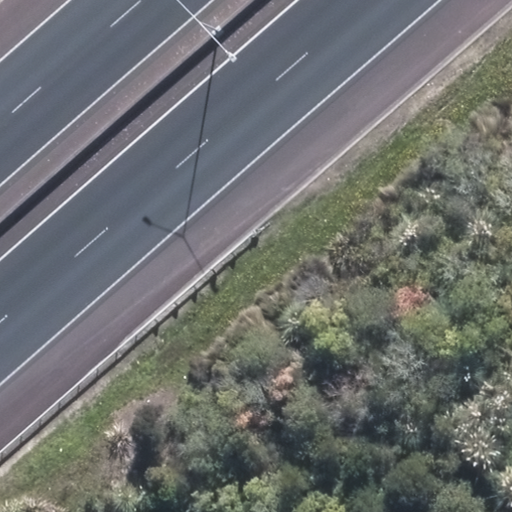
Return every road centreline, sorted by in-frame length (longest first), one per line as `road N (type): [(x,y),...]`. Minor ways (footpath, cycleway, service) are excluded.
road 1 (motorway): [(381,0),(0,322)]
road 2 (motorway): [(0,118),(138,0)]
